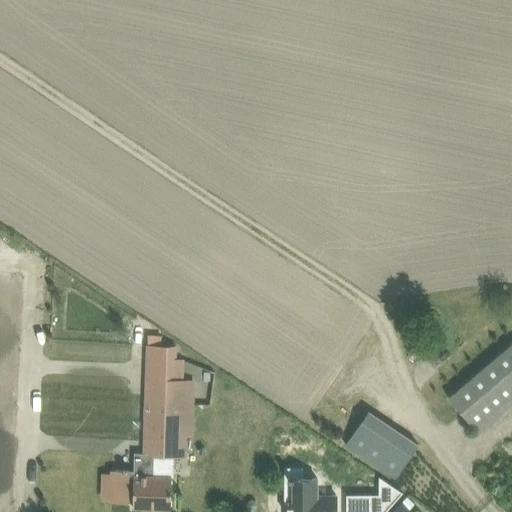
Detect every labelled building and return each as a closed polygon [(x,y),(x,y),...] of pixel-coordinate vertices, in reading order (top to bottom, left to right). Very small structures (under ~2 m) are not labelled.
[(0,454),(14,455),(22,278),(0,277),(0,454)] [(511,339),(444,396),(459,415),(461,413),(478,433),(511,404),(511,339)] [(193,433),(195,380),(185,379),(185,359),(177,359),(177,345),(146,345),(142,453),(154,454),(162,454),(185,455),(186,433),(193,433)] [(342,449),(396,476),(415,438),(360,412),(342,449)] [(134,453),(133,471),(129,471),(129,468),(123,468),(123,470),(112,470),(111,502),(133,503),(133,508),(171,509),(171,476),(153,476),(154,454),(142,453),(134,453)] [(379,494),(379,495),(400,495),(402,492),(379,477),(379,494)] [(298,502),(289,502),(289,507),(287,508),(287,511),(335,511),(336,495),(317,495),(317,479),(297,479),(298,502)] [(392,511),(419,511),(413,505),(414,503),(407,496),(392,511)]
